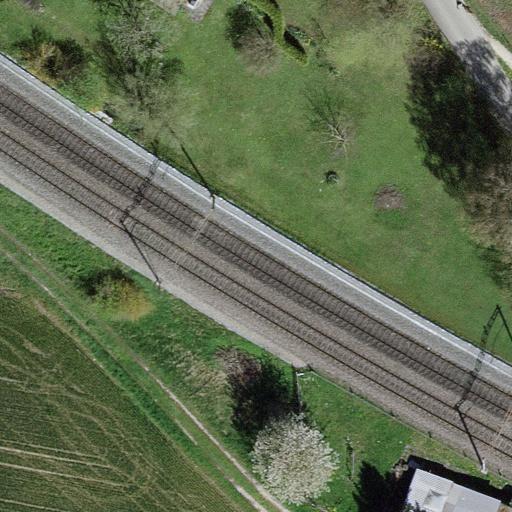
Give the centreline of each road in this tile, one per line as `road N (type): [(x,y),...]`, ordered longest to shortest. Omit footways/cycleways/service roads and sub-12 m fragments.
road 1 (track): [(274,511),(83,306),(0,240)]
road 2 (residential): [(443,0),(511,103)]
